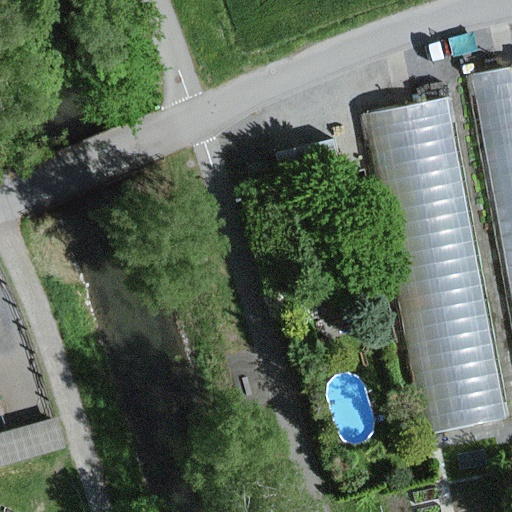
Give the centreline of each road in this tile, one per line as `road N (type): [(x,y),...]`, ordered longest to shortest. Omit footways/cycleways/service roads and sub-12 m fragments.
road 1 (residential): [(511,1),(410,27),(0,195)]
road 2 (track): [(0,211),(99,511)]
